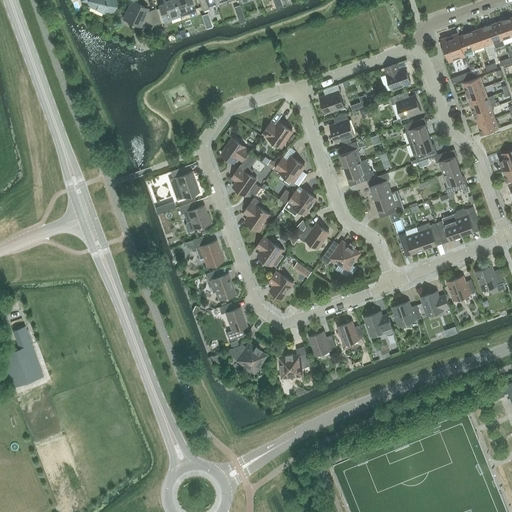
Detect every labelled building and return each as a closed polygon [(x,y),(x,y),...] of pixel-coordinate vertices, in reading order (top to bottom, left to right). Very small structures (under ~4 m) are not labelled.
[(79,0),(80,1),(88,3),(89,6),(104,12),(113,12),(116,5),(115,0),(79,0)] [(162,0),(164,3),(158,5),(165,25),(171,22),(170,18),(179,15),(174,0),(162,0)] [(174,0),(179,15),(189,11),(190,16),(197,13),(191,0),(174,0)] [(208,5),(217,1),(216,0),(198,0),(203,11),(209,9),(208,5)] [(148,12),(148,11),(143,9),(144,7),(131,1),(123,19),(135,24),(135,25),(136,25),(137,25),(138,25),(139,24),(140,24),(141,24),(141,23),(142,22),(142,21),(143,20),(153,25),(161,23),(156,9),(148,12)] [(511,41),(511,35),(506,19),(497,22),(503,39),(504,44),(511,41)] [(505,44),(503,39),(497,22),(487,26),(493,43),(495,48),(505,44)] [(484,46),(493,43),(487,26),(478,29),(484,46)] [(474,49),(484,46),(478,29),(468,32),(474,49)] [(465,53),(474,49),(468,32),(459,36),(462,44),(465,53)] [(462,44),(459,36),(458,33),(441,39),(445,50),(462,44)] [(466,56),(465,53),(462,44),(445,50),(449,62),(466,56)] [(397,63),(385,68),(387,74),(392,89),(411,83),(405,68),(401,69),(399,68),(397,63)] [(467,93),(484,87),(480,76),(463,82),(467,93)] [(325,113),(344,106),(339,91),(340,91),(338,84),(323,89),(325,95),(325,96),(320,98),(325,113)] [(471,103),(488,97),(484,87),(467,93),(471,103)] [(411,97),(409,97),(407,91),(390,97),(393,105),(397,103),(402,118),(421,111),(416,96),(411,97)] [(375,93),(368,95),(370,103),(377,100),(375,93)] [(474,113),(491,107),(500,104),(499,101),(496,102),(493,95),(488,97),(471,103),(474,113)] [(478,124),(495,118),(491,107),(474,113),(478,124)] [(349,120),(346,113),(333,117),(335,123),(335,124),(330,126),(336,141),(340,139),(350,136),(354,134),(349,119),(349,120)] [(495,118),(478,124),(482,134),(499,128),(498,126),(500,125),(496,119),(495,118)] [(409,144),(430,136),(425,124),(419,126),(417,120),(404,124),(406,131),(405,131),(409,144)] [(292,131),(279,121),(276,125),(271,121),(262,133),(268,137),(268,138),(281,147),(292,131)] [(350,136),(340,139),(343,146),(344,146),(356,141),(356,139),(351,141),(350,136)] [(430,157),(428,151),(434,149),(430,136),(409,144),(414,156),(415,156),(416,159),(412,160),(413,164),(430,157)] [(243,162),(248,154),(250,151),(245,147),(245,146),(234,138),(222,154),(228,159),(229,157),(235,161),(237,158),(243,162)] [(345,167),(361,161),(357,148),(359,148),(357,141),(356,141),(344,146),(346,152),(340,154),(345,167)] [(503,171),(511,167),(511,149),(507,151),(509,157),(499,160),(503,171)] [(446,152),(434,156),(437,163),(439,162),(443,174),(460,168),(455,156),(449,158),(447,152),(446,152)] [(241,164),(231,178),(236,181),(236,183),(235,185),(234,186),(234,187),(235,188),(239,191),(245,195),(256,178),(250,174),(253,170),(250,168),(256,159),(249,154),(242,164),(241,164)] [(274,169),(272,172),(278,176),(280,172),(293,182),(305,165),(297,160),(293,157),(292,156),(291,156),(290,158),(288,161),(282,157),(277,165),(275,168),(274,169)] [(358,183),(374,177),(375,177),(373,170),(370,171),(366,159),(361,161),(345,167),(349,179),(355,177),(358,183)] [(271,161),(267,165),(274,169),(275,168),(277,165),(271,161)] [(185,174),(183,167),(170,172),(173,178),(176,177),(183,198),(198,192),(191,172),(185,174)] [(511,167),(503,171),(507,181),(511,179),(511,167)] [(460,168),(443,174),(448,186),(445,187),(448,194),(452,192),(460,189),(464,188),(462,181),(464,181),(460,168)] [(375,198),(391,192),(387,180),(389,179),(387,173),(375,177),(374,177),(377,184),(370,186),(375,198)] [(256,184),(250,192),(256,195),(261,187),(256,184)] [(286,189),(279,199),(286,204),(288,202),(293,194),(286,189)] [(293,194),(288,202),(286,204),(284,207),(296,216),(299,210),(305,214),(316,198),(305,190),(301,195),(296,191),(293,194)] [(391,192),(375,198),(379,211),(386,209),(388,215),(390,214),(398,211),(404,209),(398,190),(391,192)] [(268,192),(265,196),(271,200),(274,196),(268,192)] [(259,231),(270,214),(258,205),(260,202),(254,197),(244,212),(248,216),(249,217),(246,221),(259,231)] [(197,208),(195,201),(178,207),(181,214),(188,211),(191,220),(186,222),(185,225),(187,233),(195,230),(194,229),(209,223),(203,206),(197,208)] [(162,205),(164,212),(175,208),(172,202),(162,205)] [(456,218),(462,235),(475,230),(472,224),(479,222),(473,207),(464,209),(463,208),(456,211),(455,212),(454,213),(456,218)] [(450,239),(462,235),(456,218),(444,223),(443,220),(437,222),(441,235),(447,233),(450,239)] [(435,237),(441,235),(437,222),(430,225),(429,222),(417,227),(419,232),(424,248),(437,244),(435,237)] [(314,229),(308,225),(299,238),(305,242),(306,240),(317,248),(329,232),(323,227),(321,229),(316,225),(314,229)] [(299,229),(294,235),(298,238),(303,231),(299,229)] [(412,253),(424,248),(419,232),(406,236),(405,234),(399,236),(403,249),(410,246),(412,253)] [(210,242),(207,235),(192,240),(195,248),(196,248),(200,260),(204,258),(208,267),(223,261),(222,259),(223,258),(222,255),(220,254),(215,240),(210,242)] [(271,265),(272,264),(276,266),(284,255),(280,253),(283,249),(270,240),(269,240),(264,236),(256,247),(261,250),(261,252),(258,256),(271,265)] [(333,242),(321,258),(328,263),(332,258),(339,264),(336,269),(342,274),(350,279),(357,268),(351,264),(359,253),(354,249),(356,246),(350,243),(348,245),(343,242),(339,247),(333,242)] [(307,277),(311,271),(297,261),(293,267),(307,277)] [(484,268),(476,271),(483,290),(490,287),(492,293),(501,290),(500,287),(505,285),(504,282),(500,271),(500,269),(494,271),(493,270),(492,268),(491,266),(489,266),(484,268)] [(219,269),(206,273),(209,280),(213,292),(216,290),(219,299),(234,294),(227,273),(221,275),(219,269)] [(282,275),(276,271),(268,282),(274,286),(271,291),(282,299),(293,282),(282,274),(282,275)] [(465,281),(463,276),(448,281),(454,300),(469,295),(469,294),(476,292),(471,279),(465,281)] [(439,296),(438,296),(436,291),(421,296),(428,315),(443,310),(443,309),(449,307),(445,294),(439,296)] [(411,306),(410,306),(408,301),(393,306),(400,325),(415,320),(421,317),(417,304),(411,306)] [(231,303),(218,307),(221,314),(226,312),(232,330),(227,332),(230,340),(244,335),(241,328),(246,326),(239,307),(233,309),(231,303)] [(196,305),(192,311),(194,316),(205,312),(199,309),(200,307),(196,305)] [(372,314),(365,316),(372,337),(385,332),(386,334),(394,331),(388,313),(383,315),(381,314),(380,311),(378,312),(373,313),(372,314)] [(353,327),(351,321),(338,326),(345,345),(358,340),(365,337),(360,325),(353,327)] [(13,387),(43,376),(25,326),(13,331),(20,350),(1,356),(13,387)] [(326,337),(325,336),(323,331),(310,336),(317,355),(330,350),(336,347),(332,335),(326,337)] [(254,348),(249,344),(245,349),(239,345),(229,349),(232,356),(254,372),(265,356),(260,352),(261,350),(255,346),(254,348)] [(311,365),(305,348),(297,351),(297,355),(293,356),(293,354),(286,355),(287,356),(280,357),(282,377),(302,375),(301,369),(311,365)] [(221,354),(211,358),(213,364),(223,360),(221,354)] [(494,387),(482,392),(483,394),(486,403),(499,398),(505,396),(504,394),(508,392),(511,401),(511,402),(511,382),(505,385),(501,387),(500,384),(494,387)]
